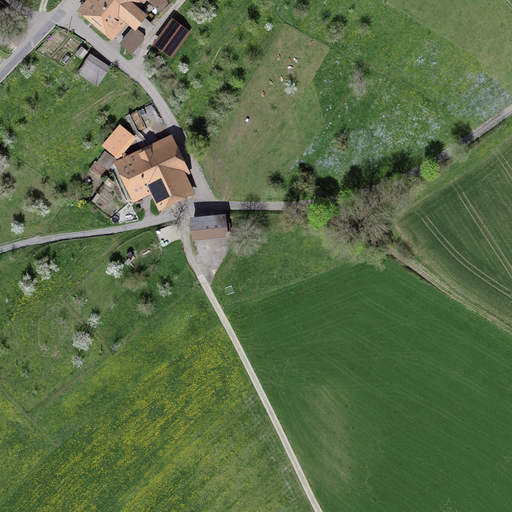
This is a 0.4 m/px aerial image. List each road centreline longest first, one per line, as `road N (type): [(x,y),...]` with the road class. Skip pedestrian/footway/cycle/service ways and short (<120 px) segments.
road 1 (track): [(183,212),(191,259),(319,511)]
road 2 (unclassified): [(511,107),(439,158),(366,192),(306,204),(211,206)]
road 3 (unclassified): [(60,11),(151,89),(211,206)]
road 4 (track): [(322,202),(511,331)]
road 5 (unclassified): [(211,206),(0,248)]
